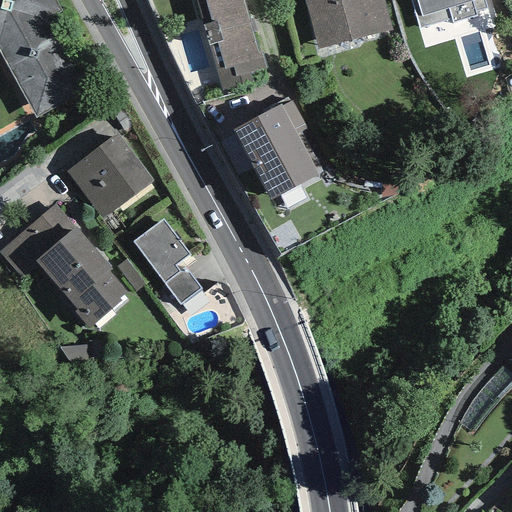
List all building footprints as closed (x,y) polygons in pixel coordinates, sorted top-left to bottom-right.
[(54,0),(0,0),(0,51),(36,117),(79,95),(41,24),(61,11),(54,0)] [(196,0),(221,91),(253,82),(250,73),(266,68),(262,52),(259,53),(244,0),(196,0)] [(303,0),(317,50),(391,30),(383,0),(303,0)] [(416,0),(421,16),(475,0),(416,0)] [(280,103),(232,130),(271,201),(319,174),(296,133),(307,128),(291,100),(281,105),(280,103)] [(116,133),(66,171),(103,219),(153,181),(116,133)] [(113,271),(55,204),(0,250),(0,253),(21,279),(38,264),(90,325),(127,294),(110,274),(113,271)] [(162,219),(132,242),(181,305),(201,289),(186,268),(181,272),(175,265),(189,254),(162,219)]
